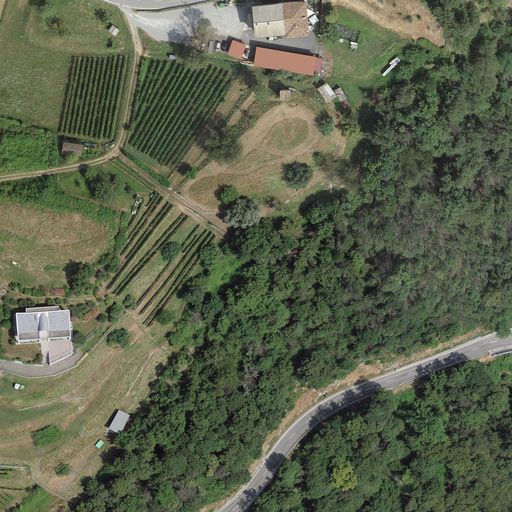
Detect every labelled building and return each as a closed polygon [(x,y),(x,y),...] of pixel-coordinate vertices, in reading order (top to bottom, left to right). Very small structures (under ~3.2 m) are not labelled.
[(252,7),(254,38),(285,35),(285,39),(308,37),(305,2),(252,7)] [(245,45),(232,41),(227,55),(240,60),(245,45)] [(312,76),(313,73),(319,74),(322,59),(315,58),(315,57),(256,47),(253,66),(312,76)] [(336,97),(326,83),(316,89),(326,104),(336,97)] [(350,107),(341,87),(333,91),(336,95),(343,110),(350,107)] [(289,91),(279,91),(279,100),(289,100),(289,91)] [(83,143),(64,140),(63,152),(82,154),(83,143)] [(15,313),(17,341),(70,337),(68,310),(58,311),(57,307),(26,309),(26,313),(15,313)] [(118,410),(108,429),(119,435),(129,416),(118,410)]
